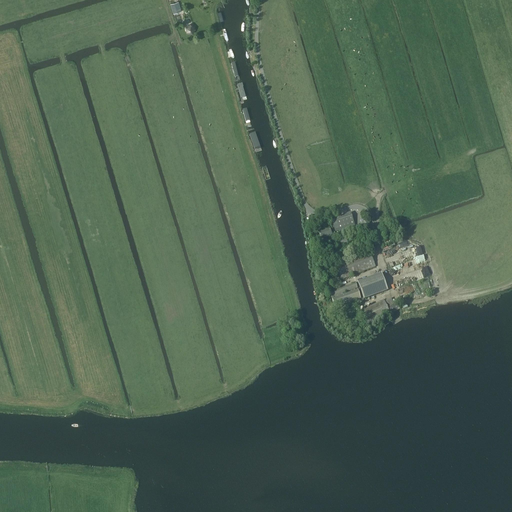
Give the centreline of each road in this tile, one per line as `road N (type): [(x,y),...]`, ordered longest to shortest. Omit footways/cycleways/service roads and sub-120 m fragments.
road 1 (unclassified): [(373,227),(359,207),(324,214),(304,201),(261,69),(258,0)]
road 2 (track): [(219,0),(213,13),(263,186)]
road 3 (track): [(511,281),(452,297),(396,299),(373,227)]
